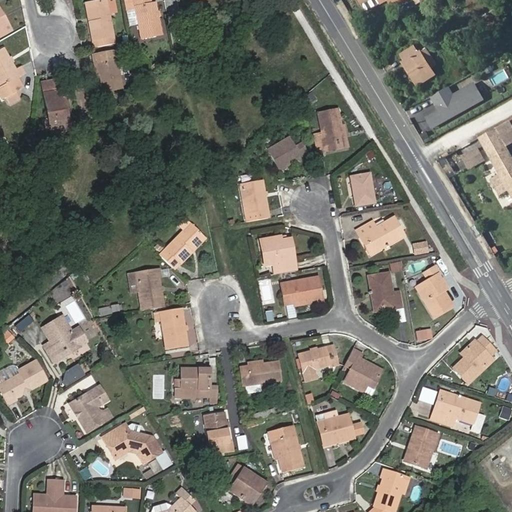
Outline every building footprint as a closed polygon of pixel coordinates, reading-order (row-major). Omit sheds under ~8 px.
[(89,23),(94,49),(103,47),(114,45),(108,14),(106,0),(88,4),(92,23),(89,23)] [(115,0),(106,0),(108,14),(118,12),(115,0)] [(123,0),(125,10),(135,8),(133,0),(123,0)] [(150,4),(148,0),(133,0),(135,8),(140,38),(160,34),(154,4),(150,4)] [(455,0),(475,30),(485,24),(493,36),(505,28),(497,15),(504,11),(496,0),(455,0)] [(1,23),(0,20),(0,35),(10,30),(5,21),(1,23)] [(403,63),(418,86),(435,75),(421,52),(418,54),(414,47),(402,55),(405,62),(403,63)] [(5,86),(15,80),(25,75),(21,67),(15,70),(3,49),(0,50),(0,87),(0,88),(5,86)] [(98,61),(100,76),(103,91),(121,88),(115,52),(92,56),(93,62),(98,61)] [(157,63),(151,69),(153,71),(159,66),(157,63)] [(41,83),(44,94),(62,90),(60,79),(41,83)] [(18,85),(15,80),(5,86),(8,91),(18,85)] [(449,88),(433,98),(441,112),(429,119),(434,129),(484,100),(475,85),(455,97),(449,88)] [(62,90),(44,94),(48,119),(44,119),(46,128),(49,127),(50,129),(66,126),(63,110),(66,109),(62,90)] [(70,130),(66,109),(63,110),(66,126),(50,129),(50,134),(70,130)] [(343,142),(341,126),(338,110),(317,114),(321,134),(314,135),(317,151),(324,149),(323,146),(343,142)] [(344,126),(341,126),(343,142),(323,146),(324,149),(324,152),(348,148),(344,126)] [(511,159),(495,130),(481,138),(502,175),(507,184),(511,181),(511,159)] [(268,150),(279,168),(289,163),(291,165),(300,160),(301,162),(309,158),(301,144),(294,148),(289,138),(268,150)] [(475,141),(457,149),(466,168),(483,160),(475,141)] [(289,163),(279,168),(280,171),(291,165),(289,163)] [(369,174),(353,177),(357,197),(353,198),(355,207),(374,203),(369,174)] [(507,184),(502,175),(493,180),(499,190),(508,185),(507,184)] [(240,186),(246,222),(255,221),(268,219),(262,182),(240,186)] [(355,232),(359,237),(361,236),(370,253),(385,244),(386,247),(404,236),(393,217),(375,227),(372,222),(355,232)] [(181,228),(183,231),(190,224),(188,221),(181,228)] [(159,256),(172,269),(179,262),(181,264),(191,253),(189,251),(203,238),(190,224),(183,231),(159,256)] [(276,263),(278,275),(299,271),(293,238),(284,240),(283,236),(262,240),(267,265),(276,263)] [(361,236),(359,237),(370,256),(386,247),(385,244),(370,253),(361,236)] [(205,240),(203,238),(189,251),(191,253),(205,240)] [(415,256),(430,254),(428,241),(414,244),(415,256)] [(390,264),(392,273),(404,271),(402,262),(390,264)] [(428,281),(423,284),(427,290),(420,295),(434,318),(453,306),(444,291),(446,289),(438,275),(440,274),(436,266),(423,274),(428,281)] [(141,311),(163,308),(157,271),(135,274),(141,311)] [(368,278),(371,298),(374,297),(376,308),(394,305),(395,309),(401,308),(399,293),(392,294),(389,274),(368,278)] [(280,284),(284,304),(313,299),(313,302),(322,301),(317,278),(280,284)] [(427,290),(423,284),(416,288),(420,295),(427,290)] [(374,297),(371,298),(373,312),(395,309),(394,305),(376,308),(374,297)] [(398,310),(400,323),(407,322),(405,309),(398,310)] [(161,321),(166,349),(187,346),(181,310),(154,314),(155,322),(161,321)] [(273,311),(266,312),(268,323),(276,321),(273,311)] [(60,354),(64,360),(83,348),(65,320),(46,332),(55,346),(48,349),(53,358),(60,354)] [(418,343),(430,340),(427,329),(416,332),(418,343)] [(470,353),(464,358),(453,368),(468,384),(486,367),(482,361),(488,355),(490,357),(493,353),(484,343),(486,341),(483,337),(476,343),(474,342),(466,349),(470,353)] [(496,351),(486,341),(484,343),(493,353),(496,351)] [(332,346),(298,354),(303,371),(329,364),(329,367),(337,364),(332,346)] [(460,354),(464,358),(470,353),(466,349),(460,354)] [(362,355),(352,350),(344,366),(350,370),(344,382),(362,392),(366,385),(373,389),(380,374),(367,367),(368,364),(360,359),(362,355)] [(57,364),(64,360),(60,354),(53,358),(57,364)] [(493,361),(490,357),(488,355),(482,361),(486,367),(493,361)] [(18,399),(49,381),(37,361),(21,370),(23,374),(2,387),(13,405),(20,401),(18,399)] [(262,365),(249,367),(240,368),(243,386),(281,381),(278,362),(262,365)] [(382,371),(368,364),(367,367),(380,374),(382,371)] [(67,386),(86,379),(81,366),(62,373),(67,386)] [(211,370),(198,370),(181,369),(181,380),(175,380),(174,390),(195,391),(194,397),(210,398),(210,387),(211,370)] [(262,385),(247,388),(248,394),(263,391),(262,385)] [(108,422),(103,415),(99,407),(110,401),(102,386),(71,404),(89,433),(108,422)] [(419,401),(435,406),(439,392),(424,388),(419,401)] [(457,400),(458,397),(440,391),(433,411),(436,412),(442,395),(457,400)] [(308,405),(315,404),(313,393),(306,395),(308,405)] [(479,404),(458,397),(457,400),(442,395),(436,412),(433,411),(430,420),(451,427),(455,418),(472,424),(475,414),(479,404)] [(167,406),(171,413),(177,409),(173,403),(167,406)] [(511,408),(503,407),(500,419),(511,421),(511,414),(511,408)] [(262,418),(277,415),(275,409),(261,412),(262,418)] [(109,411),(103,415),(108,422),(114,418),(109,411)] [(226,428),(225,423),(223,413),(203,417),(210,455),(233,451),(232,443),(229,443),(226,428)] [(470,430),(478,433),(484,417),(475,414),(472,424),(470,430)] [(329,442),(354,436),(348,415),(317,423),(324,446),(330,445),(329,442)] [(113,443),(109,446),(117,459),(130,452),(131,449),(138,451),(146,464),(164,453),(155,438),(133,433),(128,425),(109,437),(113,443)] [(274,441),(279,459),(282,472),(303,466),(293,427),(268,433),(270,442),(274,441)] [(412,446),(406,463),(426,469),(438,435),(415,427),(409,445),(412,446)] [(354,438),(354,436),(329,442),(330,445),(354,438)] [(275,460),(279,459),(274,441),(270,442),(275,460)] [(403,462),(406,463),(412,446),(409,445),(403,462)] [(497,469),(503,464),(499,458),(492,461),(497,469)] [(511,477),(503,464),(497,469),(504,481),(511,477)] [(256,489),(261,481),(237,466),(228,480),(234,483),(229,491),(249,504),(258,490),(256,489)] [(87,468),(78,473),(84,482),(93,476),(87,468)] [(380,478),(382,478),(373,506),(390,511),(393,511),(400,492),(405,477),(383,470),(380,478)] [(409,479),(405,477),(400,492),(404,494),(409,479)] [(36,511),(80,511),(81,497),(67,496),(68,498),(65,498),(65,493),(67,490),(68,481),(52,481),(52,489),(54,493),(53,498),(51,497),(51,496),(37,495),(36,511)] [(265,484),(261,481),(256,489),(258,490),(249,504),(252,506),(265,484)] [(199,511),(185,497),(171,510),(164,511),(199,511)] [(222,501),(227,509),(231,506),(226,498),(222,501)]
